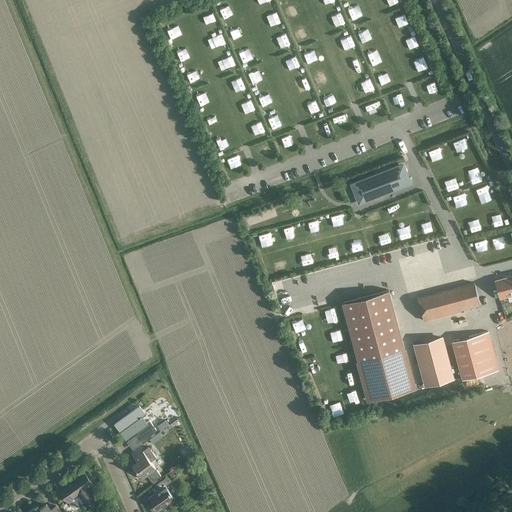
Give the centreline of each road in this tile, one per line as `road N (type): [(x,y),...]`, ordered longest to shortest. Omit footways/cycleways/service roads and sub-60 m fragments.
road 1 (unclassified): [(511,168),(436,0)]
road 2 (residential): [(0,509),(99,438)]
